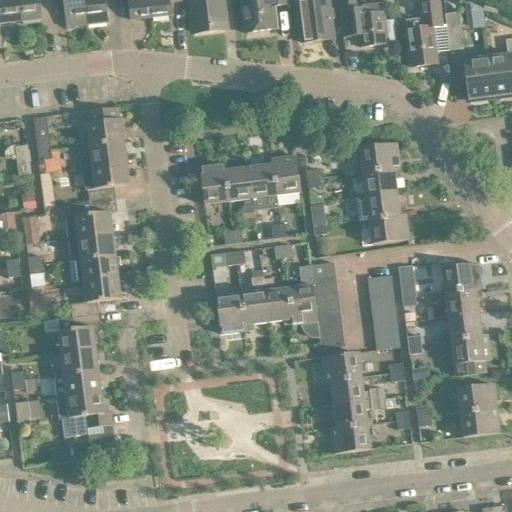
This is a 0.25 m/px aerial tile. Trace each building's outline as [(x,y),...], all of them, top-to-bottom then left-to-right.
[(0,0),(0,24),(20,22),(17,0),(0,0)] [(17,0),(20,22),(40,20),(37,0),(17,0)] [(62,0),(66,28),(87,26),(86,17),(83,0),(62,0)] [(83,0),(86,17),(87,26),(108,24),(105,0),(83,0)] [(127,0),(131,20),(151,18),(148,0),(127,0)] [(148,0),(151,18),(171,16),(170,3),(181,2),(180,0),(148,0)] [(189,0),(193,32),(226,28),(222,0),(189,0)] [(240,0),(245,34),(276,30),(273,7),(286,6),(285,0),(240,0)] [(301,43),(332,39),(326,0),(322,0),(296,3),(301,43)] [(354,0),(339,0),(341,11),(339,12),(343,38),(359,36),(360,48),(387,45),(389,45),(383,2),(364,4),(365,8),(356,9),(354,0)] [(420,18),(405,20),(406,29),(411,67),(437,64),(436,52),(450,50),(447,26),(443,26),(439,0),(420,0),(418,0),(420,18)] [(485,27),(483,12),(467,4),(464,4),(468,29),(485,27)] [(459,12),(445,14),(447,26),(450,50),(464,48),(459,12)] [(401,15),(393,16),(393,21),(395,36),(396,41),(404,39),(401,15)] [(507,55),(488,57),(494,97),(511,94),(511,40),(505,41),(507,55)] [(486,51),(462,54),(463,60),(468,100),(494,97),(488,57),(487,57),(486,51)] [(90,123),(87,123),(90,145),(124,141),(124,140),(121,119),(120,119),(119,109),(118,108),(88,111),(88,113),(90,123)] [(33,119),(37,144),(38,152),(51,150),(46,117),(33,119)] [(90,145),(79,147),(82,168),(126,163),(124,141),(90,145)] [(396,143),(361,148),(346,150),(348,161),(362,159),(364,172),(393,169),(394,172),(400,171),(396,143)] [(16,155),(29,153),(28,145),(15,147),(16,155)] [(51,150),(38,152),(39,161),(52,159),(51,150)] [(32,175),(30,162),(29,153),(16,155),(17,163),(19,176),(32,175)] [(271,159),(268,159),(269,165),(272,164),(275,195),(301,192),(296,155),(271,159)] [(52,159),(39,161),(40,174),(52,172),(53,172),(52,159)] [(126,163),(82,168),(85,191),(86,191),(88,190),(90,202),(115,199),(114,187),(129,185),(126,163)] [(224,165),(199,168),(204,204),(206,204),(228,201),(225,170),(228,170),(227,164),(224,165)] [(269,165),(248,167),(248,168),(252,198),(254,211),(277,208),(275,195),(272,164),(269,165)] [(228,170),(225,170),(228,201),(244,199),(245,206),(242,207),(244,221),(255,220),(254,211),(252,198),(248,168),(248,167),(228,170)] [(308,180),(320,178),(319,169),(307,171),(308,180)] [(364,172),(367,196),(396,192),(394,172),(393,169),(364,172)] [(320,178),(308,180),(308,188),(321,187),(320,178)] [(360,221),(370,220),(399,216),(399,214),(396,192),(367,196),(357,198),(360,221)] [(43,196),(45,207),(56,206),(55,194),(43,196)] [(26,209),(36,208),(34,195),(25,196),(26,209)] [(90,202),(64,206),(69,240),(113,234),(110,212),(117,211),(115,199),(90,202)] [(6,230),(15,229),(16,228),(14,213),(5,214),(6,230)] [(408,241),(405,215),(405,213),(399,214),(399,216),(370,220),(373,245),(408,241)] [(313,227),(326,226),(325,217),(312,219),(313,227)] [(279,225),(281,238),(290,236),(289,224),(279,225)] [(281,238),(279,225),(271,226),(273,239),(281,238)] [(326,226),(313,227),(315,236),(327,234),(326,226)] [(37,229),(23,230),(25,245),(39,244),(37,229)] [(232,231),(234,244),(243,243),(241,230),(232,231)] [(234,244),(232,231),(224,232),(225,245),(234,244)] [(113,234),(69,240),(71,261),(116,255),(113,234)] [(280,246),(282,258),(293,257),(291,245),(280,246)] [(282,258),(280,246),(274,247),(275,259),(282,258)] [(235,252),(236,265),(245,263),(244,251),(235,252)] [(236,265),(235,252),(227,253),(228,266),(236,265)] [(71,261),(69,262),(72,282),(83,281),(118,276),(116,255),(71,261)] [(40,257),(28,258),(29,267),(41,265),(40,257)] [(19,259),(7,261),(8,269),(20,268),(19,259)] [(332,263),(310,266),(311,278),(334,275),(332,263)] [(41,265),(29,267),(30,275),(42,274),(41,265)] [(478,265),(442,269),(445,293),(475,290),(476,291),(481,291),(481,289),(478,265)] [(301,288),(287,289),(291,319),(289,320),(290,325),(292,325),(301,323),(301,325),(302,326),(302,328),(303,329),(304,331),(305,332),(306,333),(307,334),(308,335),(309,336),(311,337),(312,337),(314,338),(316,338),(317,338),(319,338),(319,337),(317,326),(317,321),(316,313),(314,301),(313,290),(312,286),(311,278),(310,266),(299,268),(301,288)] [(20,268),(8,269),(9,278),(21,276),(20,268)] [(257,293),(240,296),(244,326),(246,326),(268,323),(262,279),(263,279),(262,271),(251,272),(253,286),(256,286),(257,293)] [(334,275),(311,278),(312,286),(313,290),(336,287),(334,275)] [(86,303),(70,305),(72,317),(99,314),(97,301),(121,298),(118,276),(83,281),(86,303)] [(367,280),(368,292),(392,289),(390,277),(367,280)] [(263,279),(262,279),(268,323),(289,320),(291,319),(287,289),(275,291),(273,278),(267,279),(263,279)] [(43,286),(31,287),(33,297),(45,295),(43,286)] [(336,287),(313,290),(314,301),(337,299),(336,287)] [(402,299),(415,297),(414,288),(401,290),(402,299)] [(368,292),(369,304),(393,301),(392,289),(368,292)] [(446,306),(428,308),(429,319),(447,317),(478,313),(476,291),(475,290),(445,293),(446,306)] [(240,296),(216,299),(221,333),(245,330),(246,330),(246,326),(244,326),(240,296)] [(415,297),(402,299),(403,308),(417,306),(415,297)] [(337,299),(314,301),(316,313),(339,311),(337,299)] [(371,316),(395,312),(393,301),(369,304),(371,316)] [(339,311),(316,313),(317,321),(317,326),(340,323),(339,311)] [(372,328),(396,324),(395,312),(371,316),(372,328)] [(414,313),(404,314),(405,323),(405,322),(415,321),(414,313)] [(478,313),(447,317),(450,342),(481,338),(481,336),(478,313)] [(72,317),(56,319),(58,332),(61,353),(95,349),(92,327),(100,326),(99,314),(72,317)] [(340,323),(317,326),(319,337),(342,335),(340,323)] [(374,339),(398,336),(396,324),(372,328),(374,339)] [(342,335),(319,337),(319,338),(320,349),(343,346),(342,335)] [(481,338),(450,342),(453,365),(454,377),(485,373),(484,362),(490,361),(487,335),(481,336),(481,338)] [(399,348),(398,336),(374,339),(375,351),(399,348)] [(408,346),(420,345),(419,337),(407,338),(408,346)] [(420,345),(408,346),(409,355),(421,353),(420,345)] [(95,349),(61,353),(63,374),(98,370),(95,349)] [(321,358),(324,382),(324,384),(330,383),(330,382),(361,378),(358,354),(321,358)] [(401,364),(389,365),(390,374),(402,372),(401,364)] [(426,381),(424,369),(413,370),(414,383),(426,381)] [(98,370),(63,374),(63,375),(66,396),(100,391),(98,370)] [(23,372),(11,373),(12,382),(24,380),(23,372)] [(402,372),(390,374),(391,383),(403,381),(403,374),(402,372)] [(363,393),(361,378),(330,382),(330,383),(333,406),(385,399),(384,389),(369,390),(369,392),(363,393)] [(24,380),(12,382),(13,390),(26,389),(24,380)] [(456,390),(459,414),(496,410),(493,385),(456,390)] [(66,396),(57,397),(59,420),(62,419),(64,438),(88,435),(87,429),(113,426),(111,412),(103,413),(100,391),(66,396)] [(367,426),(365,411),(372,410),(372,412),(387,409),(385,399),(333,406),(336,428),(336,430),(367,426)] [(15,403),(18,420),(30,419),(28,401),(15,403)] [(0,422),(9,421),(6,404),(0,405),(0,422)] [(417,419),(430,418),(429,408),(416,410),(417,419)] [(499,434),(496,410),(459,414),(462,439),(499,434)] [(397,423),(410,421),(409,411),(396,413),(397,423)] [(430,418),(417,419),(419,428),(431,426),(430,418)] [(410,421),(397,423),(398,430),(411,428),(410,421)] [(369,451),(367,426),(336,430),(336,428),(330,428),(333,455),(369,451)] [(65,450),(60,451),(62,463),(71,462),(69,446),(64,446),(65,450)]
